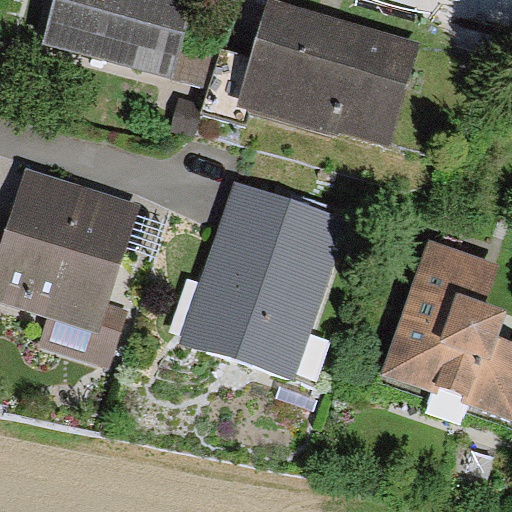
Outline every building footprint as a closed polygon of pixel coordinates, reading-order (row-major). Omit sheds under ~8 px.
[(196,0),(56,0),(42,54),(173,89),(174,85),(210,94),(222,54),(185,42),(196,0)] [(425,48),(269,4),(252,62),(222,54),(210,94),(203,120),(246,132),(249,121),(393,162),(425,48)] [(203,109),(179,102),(171,136),(194,142),(203,109)] [(113,308),(142,211),(27,176),(11,228),(0,224),(0,312),(46,326),(38,351),(113,373),(131,313),(113,308)] [(352,226),(238,187),(181,352),(295,391),(352,226)] [(380,386),(511,432),(511,353),(500,349),(508,326),(485,318),(501,272),(429,247),(380,386)]
